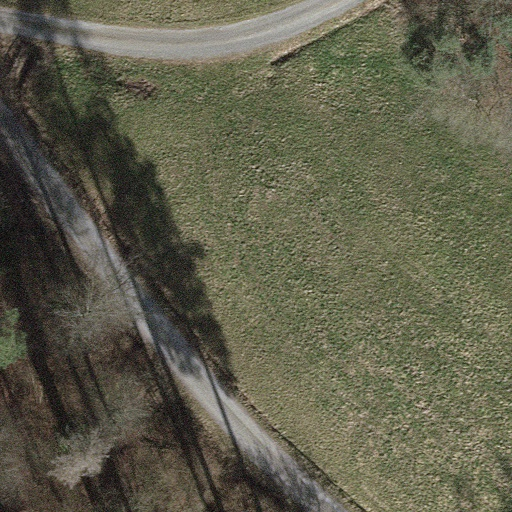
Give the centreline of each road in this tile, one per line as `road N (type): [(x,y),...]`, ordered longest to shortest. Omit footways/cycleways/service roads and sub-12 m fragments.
road 1 (track): [(325,511),(270,467),(0,125)]
road 2 (track): [(0,23),(136,46),(248,38),(323,0)]
